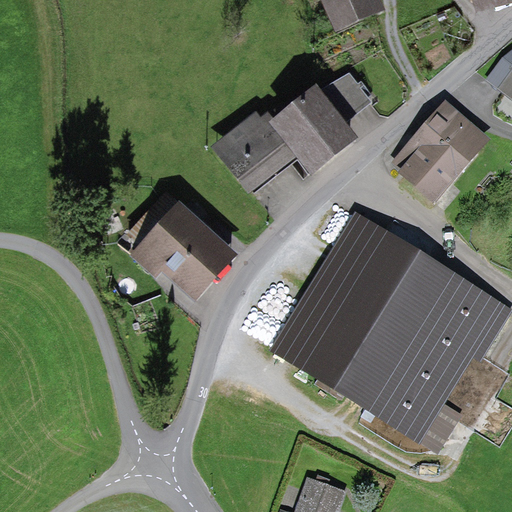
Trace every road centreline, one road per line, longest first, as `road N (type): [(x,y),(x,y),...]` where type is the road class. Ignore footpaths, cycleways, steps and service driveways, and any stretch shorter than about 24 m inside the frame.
road 1 (residential): [(158,467),(174,448),(227,310),(260,253),(343,168),(493,40)]
road 2 (unclassified): [(158,467),(140,443),(80,282),(51,255),(0,240)]
